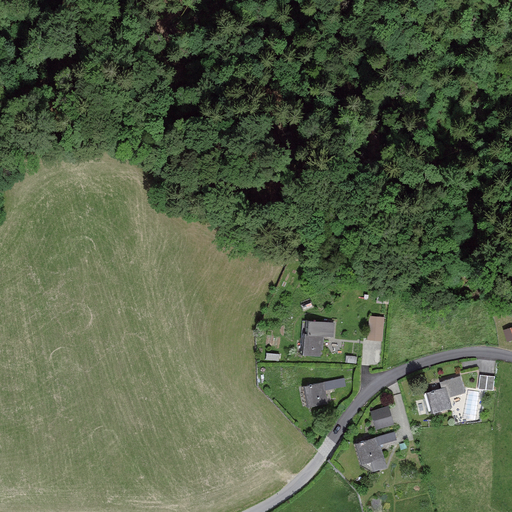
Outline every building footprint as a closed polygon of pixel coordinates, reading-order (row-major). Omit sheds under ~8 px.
[(382,320),(368,319),(366,341),(380,342),(382,320)] [(331,338),(331,325),(301,324),(301,336),(298,336),(297,357),(319,358),(319,338),(331,338)] [(463,393),(458,376),(437,383),(438,388),(422,393),(428,414),(449,408),(446,398),(463,393)] [(493,378),(480,376),(478,390),(492,391),(493,378)] [(341,388),(340,382),(300,387),(304,412),(325,409),(322,391),(341,388)] [(390,425),(385,408),(368,412),(373,429),(390,425)] [(394,442),(392,435),(351,446),(356,466),(367,463),(370,472),(385,468),(379,446),(394,442)]
